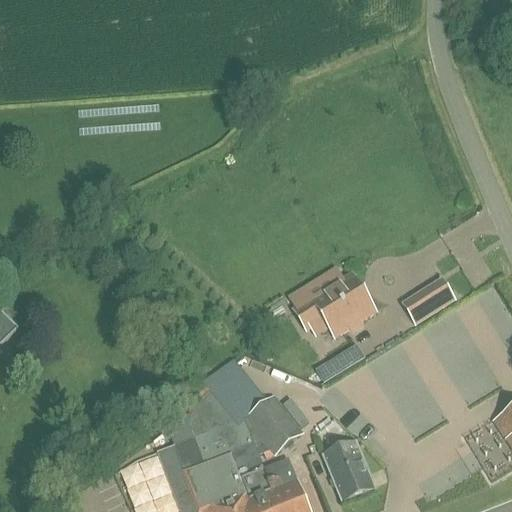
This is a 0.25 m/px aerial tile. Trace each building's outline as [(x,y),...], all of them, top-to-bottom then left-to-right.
[(36,229),(45,244),(56,236),(49,223),(36,229)] [(328,329),(335,340),(375,315),(352,278),(341,284),(333,289),(336,293),(315,305),(313,302),(295,313),(307,332),(310,330),(311,332),(319,328),(323,333),(328,329)] [(441,282),(421,294),(435,317),(456,305),(441,282)] [(0,351),(18,334),(2,317),(1,317),(2,318),(0,320),(0,351)] [(364,362),(356,350),(327,368),(335,380),(364,362)] [(184,418),(165,432),(181,473),(190,496),(196,511),(308,511),(294,478),(288,461),(276,466),(264,470),(259,458),(254,446),(244,422),(240,423),(236,425),(224,409),(211,393),(205,385),(199,376),(193,380),(187,384),(193,393),(199,402),(196,404),(192,407),(191,418),(184,418)] [(274,398),(244,422),(254,446),(259,458),(268,454),(274,461),(304,437),(274,398)] [(511,412),(494,423),(511,449),(511,412)] [(357,444),(321,458),(341,507),(377,493),(357,444)]
